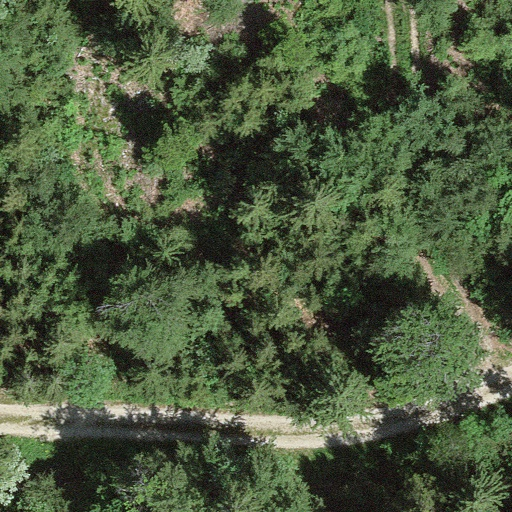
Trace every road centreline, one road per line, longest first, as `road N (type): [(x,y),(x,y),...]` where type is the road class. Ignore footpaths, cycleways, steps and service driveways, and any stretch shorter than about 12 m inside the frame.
road 1 (track): [(0,422),(324,430),(406,417),(511,381)]
road 2 (track): [(490,390),(428,265),(394,0)]
